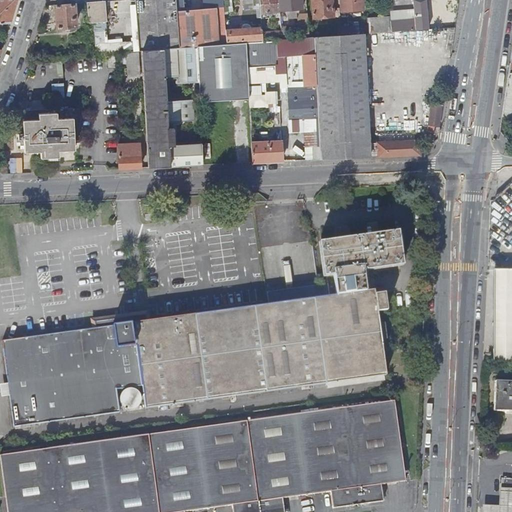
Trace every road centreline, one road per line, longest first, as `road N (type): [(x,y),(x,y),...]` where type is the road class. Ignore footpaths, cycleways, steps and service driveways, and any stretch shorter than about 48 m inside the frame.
road 1 (residential): [(0,189),(445,171)]
road 2 (secondary): [(456,511),(474,167)]
road 3 (secondary): [(445,171),(434,511)]
road 4 (secondary): [(474,0),(445,171)]
road 5 (secondary): [(474,167),(499,0)]
